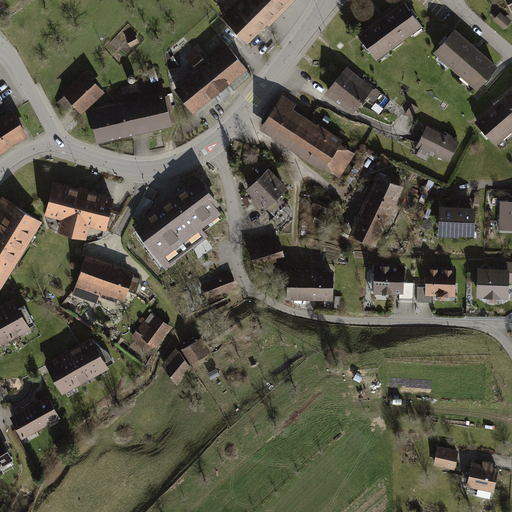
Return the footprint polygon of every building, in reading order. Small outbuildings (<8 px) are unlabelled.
[(243,0),(232,11),(229,8),(221,16),(249,44),(269,24),(271,26),(297,0),(243,0)] [(405,1),(358,35),(377,59),(423,25),(405,1)] [(494,21),(505,31),(511,22),(501,13),(494,21)] [(497,63),(453,25),(432,50),(476,88),(497,63)] [(127,38),(131,47),(140,43),(137,34),(127,38)] [(222,90),(249,68),(230,45),(208,63),(198,71),(176,89),(196,112),(222,90)] [(186,57),(198,71),(208,63),(196,48),(186,57)] [(380,92),(345,64),(323,91),(351,113),(364,94),(372,101),(380,92)] [(102,90),(84,69),(60,90),(63,94),(55,101),(62,110),(71,103),(78,111),(102,90)] [(125,101),(90,109),(97,143),(173,125),(163,82),(141,87),(140,84),(123,88),(125,101)] [(511,126),(511,85),(473,118),(494,142),(511,126)] [(298,102),(281,91),(257,128),(320,168),(323,165),(338,175),(353,151),(339,142),(343,137),(295,107),(298,102)] [(404,112),(411,116),(417,107),(410,103),(404,112)] [(0,113),(0,151),(28,133),(11,107),(0,113)] [(323,115),(320,121),(325,124),(328,118),(323,115)] [(459,140),(426,123),(413,146),(417,147),(413,155),(425,161),(429,152),(447,162),(459,140)] [(288,190),(268,170),(246,192),(266,212),(288,190)] [(228,213),(197,172),(130,221),(160,263),(228,213)] [(401,184),(376,172),(349,231),(373,242),(401,184)] [(111,193),(51,179),(43,213),(58,216),(55,229),(82,236),(85,224),(102,228),(111,193)] [(430,190),(436,193),(439,186),(433,183),(430,190)] [(0,279),(39,218),(0,194),(0,279)] [(313,198),(311,204),(321,208),(323,201),(313,198)] [(511,200),(499,200),(498,228),(511,228),(511,200)] [(461,204),(440,203),(439,231),(472,232),(473,206),(461,205),(461,204)] [(278,233),(246,243),(253,266),(285,257),(278,233)] [(132,270),(84,253),(70,294),(95,302),(97,296),(115,302),(116,298),(122,300),(132,270)] [(505,267),(476,266),(475,295),(509,296),(509,281),(511,281),(511,260),(505,261),(505,267)] [(404,263),(373,262),(372,292),(398,293),(403,293),(403,282),(404,263)] [(455,266),(426,266),(425,287),(425,293),(430,293),(455,293),(455,266)] [(333,269),(287,268),(286,297),(332,298),(333,269)] [(216,293),(237,285),(232,271),(211,279),(216,293)] [(413,282),(403,282),(403,293),(398,293),(397,300),(412,301),(413,282)] [(425,293),(425,287),(416,287),(415,301),(430,302),(430,293),(425,293)] [(0,343),(31,327),(14,295),(0,302),(0,343)] [(168,325),(148,310),(129,336),(149,351),(168,325)] [(200,335),(180,347),(189,363),(209,352),(200,335)] [(90,336),(43,362),(60,392),(107,366),(90,336)] [(174,346),(159,363),(175,384),(190,367),(174,346)] [(311,367),(316,372),(323,365),(318,359),(311,367)] [(387,369),(387,376),(431,377),(431,370),(387,369)] [(385,378),(385,385),(430,387),(430,379),(385,378)] [(384,388),(384,395),(429,397),(429,389),(384,388)] [(45,394),(27,404),(38,424),(57,415),(45,394)] [(38,424),(27,404),(8,414),(20,434),(38,424)] [(1,436),(0,436),(0,465),(13,459),(1,436)] [(457,449),(436,445),(432,465),(453,469),(457,449)] [(496,465),(470,461),(465,486),(492,491),(496,465)]
